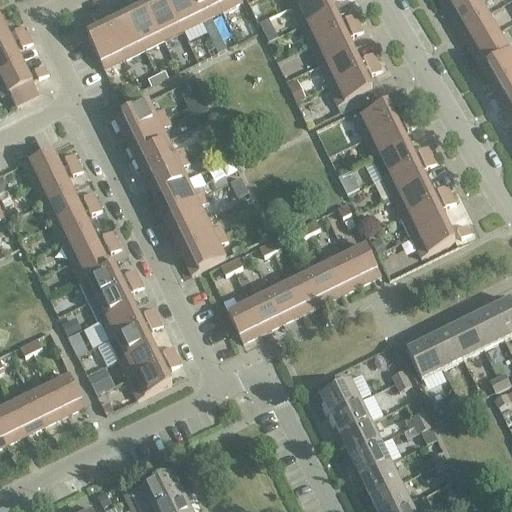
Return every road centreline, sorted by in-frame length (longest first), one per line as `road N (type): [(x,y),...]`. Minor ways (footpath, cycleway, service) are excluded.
road 1 (residential): [(218,396),(74,102)]
road 2 (residential): [(511,208),(491,187),(379,0)]
road 3 (residential): [(0,501),(218,396)]
road 4 (residential): [(332,511),(278,396),(246,386),(218,396)]
